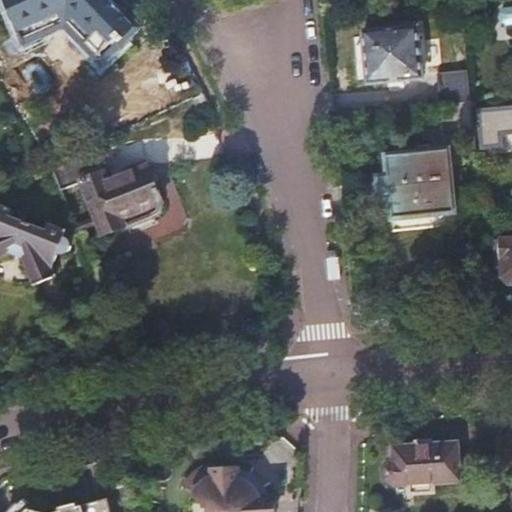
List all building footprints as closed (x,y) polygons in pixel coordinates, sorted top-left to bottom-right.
[(64,26),(74,36),(117,12),(105,0),(0,0),(13,32),(30,25),(35,37),(64,26)] [(511,8),(504,9),(500,14),(500,24),(505,28),(511,26),(511,8)] [(117,12),(74,36),(103,67),(138,35),(117,12)] [(418,27),(364,32),(369,83),(424,78),(418,27)] [(470,102),(468,71),(439,74),(441,105),(470,102)] [(470,102),(441,105),(438,105),(441,138),(474,135),(470,102)] [(511,108),(479,112),(482,149),(502,147),(501,135),(511,134),(511,108)] [(94,147),(51,167),(62,193),(84,184),(104,235),(106,235),(107,236),(124,229),(124,227),(156,215),(158,213),(160,210),(160,207),(159,205),(164,203),(149,167),(109,183),(94,147)] [(388,175),(379,176),(381,201),(391,200),(393,220),(456,213),(450,150),(387,156),(388,175)] [(0,258),(12,253),(23,257),(36,286),(58,276),(54,267),(50,258),(60,254),(63,254),(66,254),(69,252),(71,249),(72,246),(72,243),(71,240),(69,238),(66,236),(68,232),(40,221),(38,227),(25,222),(29,211),(15,206),(13,209),(0,204),(0,258)] [(511,284),(511,240),(496,241),(496,267),(503,266),(503,285),(511,284)] [(395,461),(388,469),(389,479),(397,485),(411,484),(412,493),(435,492),(435,482),(461,481),(460,456),(459,457),(458,444),(441,445),(441,443),(430,444),(430,441),(418,442),(418,445),(408,445),(409,450),(398,450),(399,461),(395,461)] [(196,490),(195,494),(196,497),(211,509),(211,511),(274,511),(274,502),(271,502),(271,499),(255,500),(253,497),(250,494),(246,490),(243,488),(239,485),(238,470),(214,471),(214,479),(211,478),(209,478),(207,479),(204,480),(202,481),(199,483),(197,486),(196,490)] [(113,511),(110,499),(80,506),(79,504),(62,508),(62,511),(58,511),(44,511),(32,509),(26,503),(18,506),(14,511),(12,511),(113,511)]
